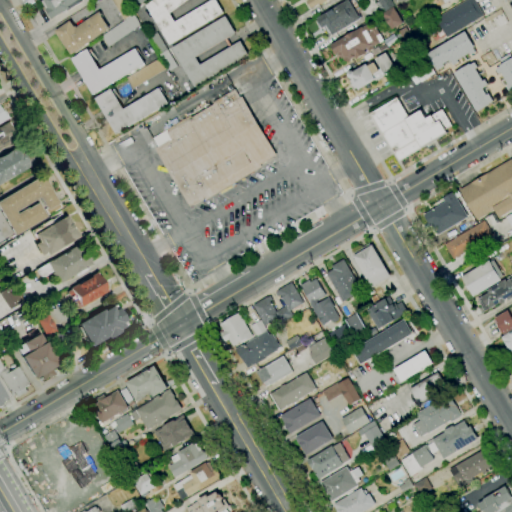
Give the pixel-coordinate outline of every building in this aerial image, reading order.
[(51,20),(46,10),(47,10),(42,1),(44,0),(80,0),(82,3),(69,10),(69,9),(51,20)] [(124,20),(111,0),(125,0),(134,14),(124,20)] [(132,9),(126,0),(143,0),(145,2),(132,9)] [(188,0),(170,13),(175,22),(211,0),(216,0),(224,13),(170,45),(147,6),(154,0),(188,0)] [(311,9),(306,1),(309,0),(329,0),(321,5),(320,4),(311,9)] [(333,36),(332,34),(330,36),(325,27),(322,28),(317,19),(349,0),(359,16),(360,15),(361,17),(359,18),(360,19),(333,36)] [(382,14),(382,15),(378,9),(382,6),(378,0),(391,0),(395,6),(394,7),(382,14)] [(409,0),(398,8),(393,0),(409,0)] [(447,37),(436,19),(466,0),(475,0),(484,15),(447,37)] [(394,7),(404,23),(392,30),(382,14),(394,7)] [(72,55),(55,32),(71,21),(75,27),(76,26),(77,27),(100,11),(103,15),(102,16),(110,28),(72,55)] [(134,14),(140,25),(109,47),(102,36),(134,14)] [(195,88),(172,48),(226,16),(236,33),(196,57),(201,65),(241,41),(249,56),(195,88)] [(351,63),(348,62),(344,61),(345,57),(342,59),(339,54),(336,55),(331,45),(345,37),(354,31),(355,32),(369,24),(372,27),(375,26),(379,34),(380,34),(384,41),(380,43),(373,47),(374,49),(369,52),(368,49),(365,51),(367,54),(357,60),(355,57),(352,59),(351,63)] [(399,32),(405,27),(410,35),(404,39),(399,32)] [(159,54),(149,37),(157,32),(167,49),(159,54)] [(438,71),(435,67),(433,67),(426,54),(447,42),(466,32),(475,48),(474,48),(476,52),(471,56),(469,53),(457,60),(459,63),(454,66),(451,61),(450,62),(449,61),(444,64),(445,67),(438,71)] [(398,40),(387,47),(384,41),(394,34),(398,40)] [(94,95),(72,59),(88,50),(100,70),(136,49),(145,64),(94,95)] [(169,71),(159,54),(167,50),(177,67),(169,71)] [(354,72),(367,64),(368,66),(375,63),(379,70),(381,69),(376,59),(387,53),(396,69),(385,76),(385,75),(376,81),(375,81),(359,90),(357,87),(354,89),(349,81),(353,79),(352,79),(351,79),(350,78),(349,77),(349,76),(348,75),(348,74),(349,73),(349,72),(350,72),(351,71),(352,71),(353,71),(354,72)] [(511,89),(511,88),(508,90),(506,87),(508,85),(501,73),(499,74),(496,69),(500,67),(500,66),(502,64),(499,60),(509,54),(511,58),(511,89)] [(133,89),(126,78),(160,58),(167,69),(133,89)] [(477,112),(454,73),(470,64),(471,65),(475,63),(478,68),(476,69),(483,81),(485,80),(488,85),(484,88),(484,89),(483,89),(487,95),(489,94),(494,101),(489,104),(490,105),(477,112)] [(117,135),(95,99),(112,89),(112,90),(114,89),(116,91),(114,93),(124,110),(161,87),(162,90),(161,90),(169,104),(117,135)] [(190,207),(156,149),(170,140),(170,141),(172,140),(167,132),(169,131),(167,129),(191,116),(192,118),(214,104),(213,102),(235,89),(240,98),(242,97),(277,155),(260,165),(262,167),(206,200),(205,198),(190,207)] [(399,161),(371,114),(397,98),(409,118),(422,110),(427,119),(442,109),(452,126),(445,130),(447,133),(399,161)] [(0,122),(0,108),(2,112),(3,111),(8,118),(0,122)] [(0,148),(0,126),(8,121),(18,138),(0,148)] [(0,183),(0,156),(16,146),(22,156),(26,154),(29,160),(26,162),(29,166),(0,183)] [(511,210),(499,218),(494,210),(477,221),(459,190),(511,158),(511,210)] [(14,236),(0,211),(0,200),(42,175),(51,189),(50,190),(58,203),(61,208),(48,215),(44,209),(45,208),(39,197),(15,212),(16,213),(27,207),(27,208),(37,202),(46,217),(14,236)] [(438,235),(432,226),(430,227),(423,215),(445,202),(443,198),(454,192),(468,217),(438,235)] [(46,256),(44,253),(40,256),(34,245),(38,242),(34,235),(32,236),(30,231),(49,220),(52,224),(66,215),(78,236),(46,256)] [(453,260),(444,245),(485,221),(493,236),(460,255),(460,256),(457,258),(457,257),(453,260)] [(86,256),(88,256),(90,259),(89,261),(91,264),(85,268),(86,270),(76,277),(74,274),(59,283),(52,272),(41,278),(35,269),(51,260),(51,261),(79,244),(86,256)] [(373,288),(353,256),(355,256),(354,253),(369,244),(370,246),(372,245),(391,277),(373,288)] [(343,302),(326,274),(333,269),(331,267),(344,260),(362,291),(350,298),(343,302)] [(473,297),(461,277),(489,260),(491,262),(494,260),(503,277),(500,279),(501,280),(473,297)] [(81,307),(69,288),(96,272),(107,291),(81,307)] [(485,312),(478,299),(490,292),(488,290),(505,279),(507,282),(510,280),(510,279),(511,278),(511,295),(505,300),(505,302),(502,304),(499,304),(490,309),(485,312)] [(323,326),(300,286),(309,280),(311,282),(315,279),(322,290),(325,288),(328,293),(325,295),(326,296),(317,301),(319,304),(327,299),(327,298),(329,297),(334,305),(332,306),(340,320),(335,323),(332,322),(331,321),(323,326)] [(261,320),(252,305),(267,297),(267,298),(270,296),(273,300),(271,301),(274,307),(274,308),(276,312),(286,306),(282,299),(281,300),(278,296),(276,293),(277,292),(277,291),(292,282),(304,303),(294,309),(297,314),(278,325),(275,320),(265,326),(261,320)] [(9,309),(0,294),(0,292),(12,284),(22,301),(9,309)] [(377,330),(366,310),(389,297),(393,304),(395,303),(396,305),(401,302),(408,314),(395,321),(383,327),(383,326),(377,330)] [(90,347),(77,324),(102,309),(103,311),(111,306),(115,304),(128,325),(124,327),(119,330),(120,332),(108,339),(106,337),(90,347)] [(511,330),(504,335),(494,319),(507,311),(511,317),(511,316),(511,330)] [(46,338),(35,320),(47,313),(57,331),(46,338)] [(233,347),(229,340),(225,342),(220,333),(223,331),(220,325),(239,313),(253,337),(242,344),(241,343),(233,347)] [(354,335),(345,320),(357,313),(365,329),(354,335)] [(257,337),(251,326),(261,320),(265,326),(267,331),(257,337)] [(361,365),(353,350),(405,320),(413,334),(361,365)] [(327,334),(333,344),(347,336),(341,326),(327,334)] [(372,337),(369,331),(375,328),(378,333),(372,337)] [(511,352),(511,353),(501,337),(511,330),(511,352)] [(57,331),(59,334),(61,333),(65,340),(62,343),(63,344),(55,350),(54,348),(53,348),(46,338),(57,331)] [(267,331),(270,335),(272,334),(281,347),(278,349),(278,350),(266,358),(267,359),(256,365),(256,364),(248,368),(236,348),(242,345),(242,346),(257,337),(267,331)] [(33,378),(20,357),(27,353),(25,351),(19,355),(14,347),(21,343),(22,344),(39,333),(44,342),(57,364),(33,378)] [(289,351),(285,342),(297,335),(301,343),(289,351)] [(316,365),(309,354),(311,353),(308,348),(325,337),(328,342),(328,343),(334,353),(316,365)] [(399,385),(394,377),(397,375),(394,370),(426,351),(433,364),(402,383),(399,385)] [(266,387),(264,383),(263,384),(256,372),(265,367),(284,356),(293,372),(270,385),(266,387)] [(0,363),(2,367),(3,366),(5,369),(6,368),(8,372),(18,366),(30,386),(25,389),(27,392),(19,397),(17,394),(12,397),(0,375),(0,363)] [(127,383),(155,366),(165,382),(168,387),(168,388),(169,389),(154,397),(152,393),(137,401),(127,383)] [(280,411),(270,395),(281,388),(281,387),(285,384),(286,385),(307,373),(317,389),(280,411)] [(420,406),(410,390),(438,373),(448,389),(420,406)] [(350,406),(343,394),(329,402),(323,391),(337,383),(338,385),(349,378),(362,400),(350,406)] [(127,389),(134,401),(128,404),(121,392),(127,389)] [(139,419),(136,421),(135,419),(131,414),(154,400),(153,399),(170,389),(175,397),(174,398),(176,401),(177,400),(183,409),(170,417),(170,418),(171,419),(159,426),(158,424),(148,430),(141,419),(140,418),(139,419)] [(109,420),(102,424),(99,420),(91,407),(98,403),(96,399),(104,395),(106,398),(111,395),(118,390),(129,408),(128,408),(129,410),(124,413),(123,412),(109,420)] [(459,411),(462,416),(451,423),(450,420),(429,434),(428,433),(421,437),(414,425),(420,421),(416,415),(449,395),(459,411)] [(321,416),(290,434),(284,424),(285,423),(281,416),(311,399),(321,416)] [(370,422),(351,434),(342,419),(362,407),(370,422)] [(131,419),(134,424),(117,435),(121,442),(125,440),(128,446),(125,448),(126,449),(116,455),(104,436),(115,430),(114,428),(113,429),(110,425),(118,420),(127,414),(131,419)] [(185,418),(195,435),(166,452),(154,432),(160,428),(160,429),(177,419),(177,418),(183,415),(185,418)] [(411,478),(401,461),(403,460),(402,458),(412,452),(413,453),(426,445),(426,446),(427,445),(426,443),(433,438),(434,440),(445,433),(444,431),(453,426),(454,427),(465,421),(468,427),(470,426),(478,438),(444,459),(439,450),(432,454),(430,450),(429,451),(434,460),(422,468),(423,471),(411,478)] [(307,456),(296,438),(323,422),(334,439),(307,456)] [(375,451),(364,433),(377,425),(387,443),(375,451)] [(398,459),(390,447),(402,440),(410,452),(398,459)] [(176,477),(169,466),(181,459),(178,453),(194,443),(195,444),(198,442),(204,452),(205,452),(207,453),(208,455),(207,458),(208,459),(189,471),(188,470),(176,477)] [(319,480),(308,461),(332,446),(333,447),(341,443),(345,451),(350,460),(343,464),(344,465),(319,480)] [(460,489),(453,477),(454,476),(450,470),(484,450),(494,465),(486,470),(487,472),(483,474),(482,472),(472,478),(473,481),(460,489)] [(390,471),(382,460),(392,453),(400,465),(390,471)] [(134,477),(128,467),(136,462),(142,473),(134,477)] [(188,496),(183,488),(177,491),(173,486),(192,475),(190,473),(206,463),(206,464),(209,462),(220,479),(201,491),(200,489),(188,496)] [(333,502),(325,489),(324,489),(321,483),(348,467),(350,472),(359,468),(364,475),(359,478),(361,482),(357,484),(359,486),(333,502)] [(141,496),(133,482),(147,473),(153,482),(152,482),(155,487),(141,496)] [(413,486),(403,493),(399,487),(404,484),(403,482),(409,478),(413,486)] [(414,485),(426,478),(432,489),(420,496),(414,485)] [(511,511),(482,511),(478,505),(484,501),(483,500),(505,486),(511,498),(511,511)] [(364,511),(337,511),(338,511),(334,505),(362,488),(366,495),(369,494),(376,504),(373,506),(373,507),(364,511)] [(222,501),(224,499),(232,511),(230,511),(187,511),(186,509),(198,501),(198,500),(207,495),(209,498),(217,493),(219,495),(221,495),(223,498),(222,501)] [(148,511),(144,504),(154,498),(156,502),(159,500),(164,507),(161,509),(162,511),(148,511)] [(128,511),(123,511),(120,506),(133,499),(137,507),(128,511)]
